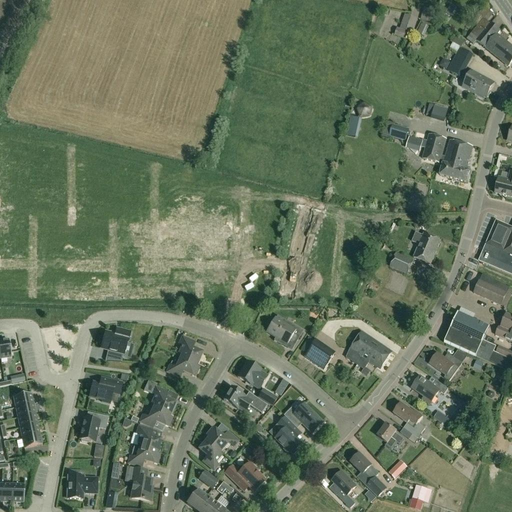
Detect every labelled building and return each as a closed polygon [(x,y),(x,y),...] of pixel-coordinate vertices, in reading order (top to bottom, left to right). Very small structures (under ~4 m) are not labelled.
[(433,24),(436,11),(424,8),(420,21),(433,24)] [(413,35),(418,20),(405,15),(400,30),(413,35)] [(497,36),(500,32),(491,24),(490,25),(484,20),(467,40),(473,45),(476,42),(486,50),(497,36)] [(421,25),(417,34),(424,37),(429,28),(421,25)] [(511,63),(511,47),(497,36),(486,50),(508,68),(511,63)] [(448,71),(461,78),(473,56),(460,49),(448,71)] [(437,66),(446,68),(448,61),(438,59),(437,66)] [(492,83),(471,72),(462,88),(476,95),(475,97),(483,101),(485,99),(486,99),(487,98),(488,98),(491,93),(489,92),(493,86),(492,83)] [(440,119),(439,105),(429,106),(430,120),(440,119)] [(386,123),(382,138),(389,140),(389,138),(406,143),(409,130),(393,126),(393,125),(386,123)] [(472,148),(450,142),(446,157),(442,156),(446,141),(429,136),(427,143),(423,144),(422,143),(409,139),(408,145),(406,148),(415,155),(417,153),(419,153),(421,148),(426,149),(423,160),(440,164),(443,165),(440,176),(466,184),(467,181),(468,182),(470,177),(468,176),(470,172),(469,171),(469,169),(467,168),(469,163),(468,163),(472,148)] [(7,137),(4,152),(14,154),(17,140),(7,137)] [(17,140),(14,154),(24,157),(27,142),(17,140)] [(27,142),(24,157),(34,159),(37,145),(27,142)] [(37,145),(34,159),(44,162),(47,147),(37,145)] [(122,166),(119,180),(139,184),(142,170),(122,166)] [(13,173),(12,179),(18,180),(15,192),(34,196),(37,184),(26,182),(27,176),(13,173)] [(499,179),(495,194),(511,198),(511,173),(510,173),(510,175),(502,173),(501,179),(499,179)] [(400,175),(395,205),(414,208),(416,194),(420,195),(422,180),(414,179),(414,177),(400,175)] [(119,180),(116,193),(136,197),(139,184),(119,180)] [(183,181),(180,195),(190,198),(193,183),(183,181)] [(193,183),(190,198),(200,200),(203,186),(193,183)] [(203,186),(200,200),(210,203),(213,188),(203,186)] [(213,188),(210,203),(220,205),(223,191),(213,188)] [(223,191),(220,205),(230,208),(233,193),(223,191)] [(7,203),(6,209),(20,212),(21,206),(32,209),(35,197),(34,196),(15,192),(13,204),(7,203)] [(116,193),(114,206),(134,210),(136,197),(116,193)] [(233,193),(230,208),(240,210),(243,196),(233,193)] [(114,206),(111,219),(131,223),(134,210),(114,206)] [(300,215),(296,231),(314,235),(319,216),(310,214),(309,217),(300,215)] [(4,216),(4,222),(9,223),(7,235),(26,238),(28,225),(17,224),(18,218),(4,216)] [(319,216),(314,235),(332,239),(336,219),(335,222),(326,221),(327,217),(319,216)] [(336,219),(332,239),(350,242),(353,226),(344,224),(345,221),(336,219)] [(511,228),(497,222),(484,253),(479,263),(511,276),(511,228)] [(110,231),(109,243),(128,244),(129,232),(135,232),(135,226),(121,226),(121,231),(110,231)] [(213,230),(213,236),(218,236),(217,248),(237,250),(237,249),(238,237),(227,236),(227,231),(213,230)] [(419,246),(413,258),(430,266),(441,242),(424,235),(423,237),(416,234),(412,243),(419,246)] [(0,245),(0,251),(12,254),(13,248),(24,250),(26,238),(7,235),(5,247),(0,245)] [(298,235),(295,244),(298,245),(295,254),(311,259),(317,241),(298,235)] [(109,243),(108,255),(119,256),(119,262),(133,263),(133,257),(128,256),(128,244),(109,243)] [(211,260),(210,266),(224,267),(225,261),(237,262),(237,250),(217,248),(216,260),(211,260)] [(413,262),(396,254),(390,268),(407,276),(413,262)] [(213,274),(211,287),(216,288),(215,295),(236,298),(237,284),(224,282),(225,275),(213,274)] [(7,280),(5,295),(16,296),(18,281),(7,280)] [(108,280),(108,299),(119,300),(119,280),(108,280)] [(119,280),(119,300),(130,300),(130,280),(119,280)] [(130,280),(130,300),(140,300),(141,280),(130,280)] [(141,280),(140,300),(151,300),(151,280),(141,280)] [(151,280),(151,300),(163,300),(163,281),(151,280)] [(474,294),(501,306),(507,294),(479,281),(474,294)] [(511,342),(511,317),(506,315),(500,330),(498,330),(496,336),(511,342)] [(511,361),(493,353),(496,347),(483,342),(488,330),(479,325),(480,323),(473,320),(472,322),(458,316),(445,344),(510,374),(511,368),(511,361)] [(269,328),(266,334),(275,339),(273,342),(281,346),(282,344),(292,350),(303,332),(277,317),(276,319),(270,329),(269,328)] [(105,334),(101,349),(108,351),(105,361),(105,362),(121,363),(121,362),(127,342),(128,343),(130,334),(117,330),(115,337),(105,334)] [(365,369),(368,364),(373,367),(374,366),(380,370),(392,354),(362,334),(351,350),(347,358),(347,359),(364,370),(362,374),(367,377),(370,372),(365,369)] [(181,356),(180,358),(197,365),(202,354),(192,350),(195,343),(182,338),(179,345),(182,346),(179,355),(181,356)] [(314,343),(308,339),(300,351),(306,355),(314,343)] [(8,340),(0,341),(0,355),(1,360),(11,359),(8,340)] [(306,355),(304,358),(324,371),(334,355),(315,342),(314,343),(306,355)] [(511,359),(511,352),(499,347),(496,353),(511,359)] [(437,354),(429,365),(446,377),(444,379),(449,382),(458,370),(462,365),(452,357),(448,362),(437,354)] [(176,369),(169,367),(167,373),(179,379),(182,373),(195,378),(199,369),(196,368),(197,365),(180,358),(176,369)] [(237,378),(251,387),(251,386),(258,391),(267,377),(260,372),(246,363),(237,378)] [(444,396),(448,390),(436,381),(432,387),(420,378),(419,379),(417,378),(413,385),(414,386),(412,389),(424,398),(423,400),(430,405),(439,392),(444,396)] [(122,385),(110,382),(101,380),(100,386),(93,384),(89,398),(102,401),(101,403),(110,405),(110,403),(112,394),(119,396),(122,385)] [(281,397),(288,385),(283,381),(275,393),(281,397)] [(147,382),(144,390),(150,393),(153,384),(147,382)] [(151,407),(153,408),(170,415),(175,404),(165,400),(168,394),(155,388),(152,395),(155,396),(151,407)] [(245,398),(230,389),(228,394),(225,394),(223,398),(224,400),(223,401),(238,410),(244,414),(249,406),(261,415),(267,406),(256,399),(253,404),(245,399),(245,398)] [(278,399),(263,390),(258,399),(272,408),(278,399)] [(31,395),(13,399),(15,409),(33,405),(31,395)] [(33,405),(15,409),(18,419),(35,415),(33,405)] [(283,416),(294,427),(298,422),(311,435),(322,423),(304,405),(296,412),(292,408),(283,416)] [(425,430),(418,424),(423,418),(415,413),(414,414),(401,405),(394,415),(407,425),(404,429),(413,435),(412,436),(418,440),(425,430)] [(149,419),(142,416),(140,423),(152,429),(155,423),(168,428),(172,419),(169,418),(170,415),(153,408),(149,419)] [(499,416),(506,418),(509,412),(501,409),(499,416)] [(35,415),(18,419),(20,429),(38,425),(35,415)] [(94,422),(84,419),(80,440),(81,440),(81,442),(88,444),(88,442),(94,443),(97,429),(105,430),(108,419),(96,416),(94,422)] [(450,421),(444,416),(439,423),(445,427),(450,421)] [(283,431),(274,440),(284,449),(283,450),(290,457),(292,455),(293,456),(297,452),(296,451),(301,445),(297,440),(292,435),(297,430),(285,418),(277,426),(283,431)] [(38,425),(20,429),(22,439),(40,436),(38,425)] [(399,445),(403,440),(395,434),(396,433),(386,425),(377,437),(387,444),(386,446),(391,450),(396,443),(399,445)] [(140,445),(140,448),(157,453),(160,441),(150,438),(152,431),(139,428),(137,435),(140,436),(137,444),(140,445)] [(228,443),(233,448),(238,442),(227,433),(223,438),(212,429),(206,437),(208,439),(207,441),(220,452),(228,443)] [(409,440),(412,436),(413,435),(404,429),(400,434),(409,440)] [(40,436),(22,439),(24,450),(42,446),(40,436)] [(199,450),(207,457),(203,462),(213,471),(218,466),(215,464),(221,456),(219,455),(220,452),(207,441),(199,450)] [(159,456),(156,455),(157,453),(140,448),(136,459),(130,458),(128,465),(141,468),(143,462),(157,466),(159,456)] [(352,462),(351,464),(362,475),(358,480),(374,495),(378,499),(384,493),(380,489),(383,485),(376,478),(379,475),(372,467),(359,455),(358,456),(355,456),(352,460),(352,462)] [(380,462),(384,468),(389,464),(384,458),(380,462)] [(389,474),(394,478),(395,479),(407,468),(401,462),(389,474)] [(255,473),(257,471),(249,464),(239,474),(232,467),(225,474),(244,493),(249,488),(254,493),(265,482),(255,473)] [(147,472),(127,469),(125,482),(133,483),(131,499),(150,502),(152,493),(150,493),(151,481),(145,480),(147,472)] [(341,473),(332,482),(342,492),(337,496),(350,510),(355,505),(347,497),(356,487),(341,473)] [(209,476),(203,484),(212,490),(218,482),(209,476)] [(83,479),(84,478),(68,478),(67,500),(83,501),(83,495),(97,495),(97,480),(83,479)] [(13,485),(2,485),(1,503),(12,504),(13,485)] [(24,486),(13,485),(12,504),(23,504),(24,486)] [(428,504),(432,492),(416,486),(409,509),(419,511),(420,511),(424,503),(428,504)] [(197,491),(186,505),(195,511),(207,497),(207,496),(206,497),(197,491)] [(196,511),(197,511),(208,511),(216,503),(207,497),(195,511),(196,511)] [(222,511),(224,510),(216,503),(208,511),(222,511)]
